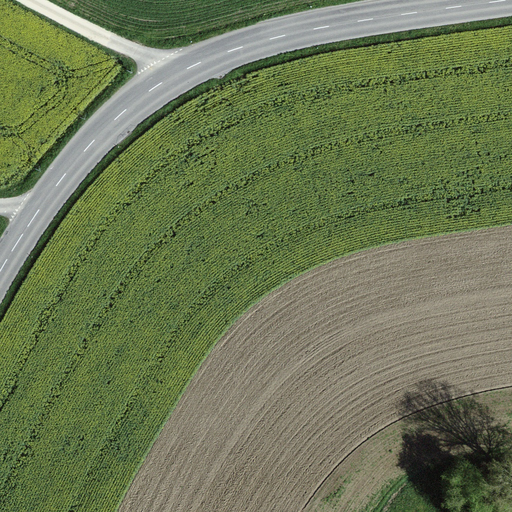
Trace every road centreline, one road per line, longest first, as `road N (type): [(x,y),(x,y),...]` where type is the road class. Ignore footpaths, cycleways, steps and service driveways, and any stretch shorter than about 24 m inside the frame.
road 1 (primary): [(0,271),(78,156),(172,75),(299,31),(506,0)]
road 2 (track): [(172,75),(37,0)]
